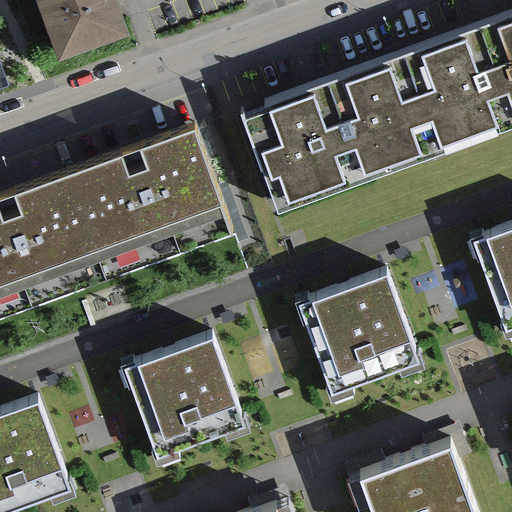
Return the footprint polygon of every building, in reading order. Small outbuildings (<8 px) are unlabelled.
[(124,0),(46,0),(67,58),(136,33),(124,0)] [(511,115),(511,4),(400,46),(436,144),(511,115)] [(436,144),(400,46),(244,104),(281,201),(436,144)] [(233,220),(195,115),(70,160),(108,265),(233,220)] [(0,303),(108,265),(70,160),(0,184),(0,303)] [(511,215),(476,229),(506,317),(511,314),(511,215)] [(388,261),(301,293),(333,382),(421,350),(388,261)] [(124,283),(90,294),(99,321),(133,309),(124,283)] [(213,323),(127,356),(157,446),(246,414),(213,323)] [(247,342),(252,366),(265,364),(260,339),(247,342)] [(40,387),(0,401),(0,502),(72,478),(40,387)] [(481,511),(450,429),(361,461),(378,511),(481,511)] [(284,511),(277,492),(224,511),(284,511)]
